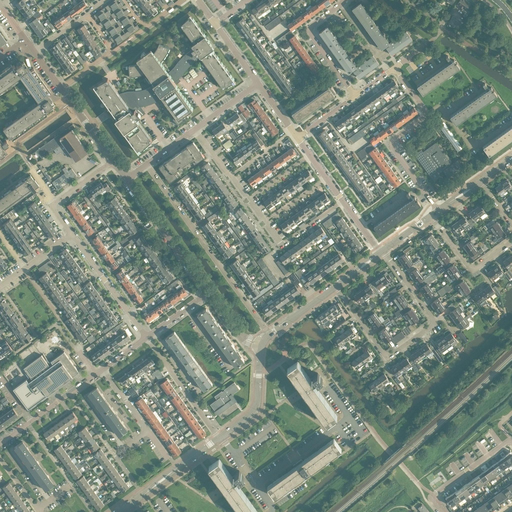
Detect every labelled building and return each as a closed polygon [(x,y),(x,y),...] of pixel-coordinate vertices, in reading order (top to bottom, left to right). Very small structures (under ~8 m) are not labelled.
[(22,0),(16,4),(20,9),(26,4),(23,0),(22,0)] [(83,0),(78,4),(83,10),(88,6),(83,0)] [(117,4),(116,2),(117,2),(115,0),(114,0),(105,7),(108,10),(109,11),(112,9),(114,12),(121,8),(121,7),(123,6),(120,2),(117,4)] [(269,8),(273,6),(269,0),(264,0),(264,1),(269,8)] [(321,9),(326,6),(322,0),(321,0),(316,0),(315,1),(317,4),(321,9)] [(470,2),(466,0),(459,0),(457,3),(466,9),(470,2)] [(152,6),(148,1),(141,7),(145,11),(152,6)] [(260,4),(265,11),(269,8),(264,1),(260,4)] [(370,17),(360,3),(352,9),(357,15),(355,16),(356,18),(358,16),(362,22),(370,17)] [(30,9),(26,4),(20,9),(23,14),(30,9)] [(78,4),(74,7),(78,13),(83,10),(78,4)] [(256,6),(261,14),(265,11),(260,4),(256,6)] [(317,4),(312,7),(316,13),(321,9),(317,4)] [(155,10),(152,6),(145,11),(149,16),(152,13),(154,15),(158,12),(156,10),(155,10)] [(261,14),(256,6),(252,9),(257,17),(261,14)] [(74,7),(69,11),(73,17),(78,13),(74,7)] [(307,11),(311,16),(316,13),(312,7),(307,11)] [(123,12),(122,10),(121,8),(114,12),(111,15),(114,18),(114,19),(117,16),(120,20),(126,15),(128,14),(126,10),(123,12)] [(39,12),(38,10),(33,14),(30,9),(23,14),(27,19),(33,15),(34,16),(39,12)] [(108,10),(105,12),(102,9),(94,15),(96,19),(99,17),(100,19),(101,21),(101,22),(108,17),(111,15),(109,11),(108,10)] [(68,20),(73,17),(69,11),(64,14),(68,20)] [(307,11),(302,14),(306,20),(311,16),(307,11)] [(40,23),(37,19),(42,15),(39,12),(34,16),(36,19),(30,23),(33,28),(40,23)] [(64,14),(59,18),(63,24),(68,20),(64,14)] [(297,18),(301,23),(306,20),(302,14),(297,18)] [(128,19),(127,18),(128,17),(126,15),(120,20),(117,22),(119,26),(120,26),(123,24),(125,27),(132,23),(134,21),(131,17),(128,19)] [(449,22),(459,29),(463,22),(453,15),(449,22)] [(114,18),(111,20),(108,17),(101,22),(101,21),(99,23),(102,27),(105,25),(106,26),(105,27),(107,29),(114,24),(117,22),(114,19),(114,18)] [(372,36),(379,30),(370,17),(362,22),(366,29),(364,30),(365,31),(367,30),(372,36)] [(63,24),(59,18),(54,22),(58,27),(63,24)] [(167,53),(170,48),(159,44),(158,47),(156,50),(154,53),(151,50),(145,54),(144,52),(141,54),(143,56),(137,60),(139,63),(136,65),(132,65),(129,66),(130,77),(135,76),(141,75),(146,73),(154,84),(153,85),(153,86),(152,86),(148,88),(144,90),(140,91),(135,91),(131,91),(128,92),(124,92),(122,93),(120,93),(119,94),(108,78),(97,84),(98,85),(95,86),(94,85),(111,109),(109,111),(110,113),(112,112),(113,112),(117,118),(115,119),(120,125),(119,126),(139,153),(139,152),(147,144),(152,140),(139,122),(137,118),(143,114),(141,112),(139,111),(138,110),(141,107),(144,106),(149,105),(154,103),(158,101),(163,98),(166,103),(176,116),(173,118),(179,124),(178,125),(189,115),(188,115),(187,114),(193,110),(175,85),(176,85),(174,82),(177,80),(179,78),(181,76),(183,74),(185,72),(188,68),(191,64),(195,61),(200,57),(201,58),(203,57),(223,85),(221,86),(223,89),(232,84),(232,83),(231,82),(234,80),(229,74),(228,75),(226,73),(228,72),(225,68),(223,69),(222,67),(223,66),(220,62),(219,63),(217,61),(219,60),(216,56),(215,57),(213,55),(214,53),(212,50),(214,49),(209,43),(210,43),(192,18),(190,20),(189,19),(189,18),(181,25),(183,28),(184,27),(196,43),(192,46),(194,48),(192,49),(187,53),(182,58),(178,63),(175,66),(172,70),(168,73),(160,63),(164,58),(167,53)] [(240,28),(246,23),(242,18),(236,23),(240,28)] [(292,22),(296,27),(301,23),(297,18),(292,22)] [(291,30),(291,31),(296,27),(292,22),(287,25),(291,30)] [(43,28),(40,23),(33,28),(37,33),(43,28)] [(50,27),(52,30),(54,28),(50,23),(48,25),(44,28),(43,28),(37,33),(41,38),(47,33),(45,30),(50,27)] [(134,27),(133,25),(134,25),(132,23),(125,27),(128,31),(125,33),(128,37),(140,29),(137,25),(134,27)] [(243,33),(250,28),(246,23),(240,28),(243,33)] [(119,26),(116,28),(114,24),(107,29),(105,31),(107,34),(110,32),(111,34),(112,37),(119,32),(122,30),(120,26),(119,26)] [(77,29),(81,34),(88,30),(84,25),(77,29)] [(332,33),(328,27),(327,27),(320,32),(324,38),(322,40),(323,41),(325,40),(329,46),(337,40),(333,34),(335,33),(333,31),(332,33)] [(247,38),(253,33),(250,28),(243,33),(247,38)] [(91,35),(88,30),(81,34),(84,40),(91,35)] [(379,30),(372,36),(376,42),(374,43),(375,45),(377,43),(381,49),(386,46),(389,44),(389,43),(379,30)] [(389,44),(386,46),(387,48),(386,48),(391,55),(412,40),(406,31),(389,43),(389,44)] [(125,33),(122,35),(119,32),(112,37),(110,38),(113,42),(116,40),(117,41),(116,42),(118,44),(128,37),(125,33)] [(251,43),(257,39),(253,33),(247,38),(251,43)] [(94,41),(91,35),(84,40),(87,45),(94,41)] [(292,44),(298,40),(295,35),(292,37),(290,39),(289,39),(292,44)] [(66,37),(61,41),(65,46),(70,42),(66,37)] [(254,48),(261,44),(257,39),(251,43),(254,48)] [(302,45),(298,40),(292,44),(296,49),(302,45)] [(339,59),(347,54),(343,48),(344,47),(343,45),(341,46),(337,40),(329,46),(334,52),(332,53),(333,55),(335,53),(339,59)] [(87,45),(90,50),(98,46),(94,41),(87,45)] [(50,48),(54,54),(61,49),(57,44),(50,48)] [(258,53),(264,49),(261,44),(254,48),(258,53)] [(300,54),(305,50),(302,45),(296,49),(300,54)] [(90,50),(94,55),(97,54),(101,51),(98,46),(90,50)] [(64,54),(61,49),(54,54),(58,59),(64,54)] [(262,58),(268,54),(264,49),(258,53),(262,58)] [(309,55),(305,50),(300,54),(303,59),(309,55)] [(58,59),(61,63),(68,59),(64,54),(58,59)] [(265,63),(272,59),(268,54),(262,58),(265,63)] [(347,54),(339,59),(343,65),(341,67),(342,68),(344,67),(349,73),(350,72),(351,71),(353,70),(356,67),(355,66),(352,61),(354,60),(352,58),(351,59),(347,54)] [(309,55),(303,59),(307,64),(312,60),(309,55)] [(356,67),(353,70),(354,71),(354,72),(358,78),(379,63),(373,55),(358,65),(358,64),(355,66),(356,67)] [(452,61),(451,59),(448,56),(446,57),(450,63),(417,86),(423,94),(460,68),(457,63),(456,62),(454,60),(452,61)] [(61,63),(65,68),(72,64),(68,59),(61,63)] [(269,68),(275,64),(272,59),(265,63),(269,68)] [(10,63),(0,70),(0,123),(9,137),(10,138),(11,139),(47,114),(45,112),(47,111),(47,110),(46,109),(49,106),(49,107),(49,106),(50,105),(50,106),(51,106),(50,105),(53,103),(54,103),(52,101),(50,98),(47,94),(50,91),(33,67),(30,70),(27,66),(23,60),(23,61),(20,63),(19,62),(19,63),(18,64),(18,63),(18,64),(15,66),(14,65),(14,64),(12,66),(10,63)] [(316,65),(312,60),(307,64),(310,69),(316,65)] [(72,64),(65,68),(69,74),(75,69),(72,64)] [(273,73),(279,69),(275,64),(269,68),(273,73)] [(319,70),(316,65),(310,69),(314,74),(319,70)] [(276,79),(283,74),(279,69),(273,73),(276,79)] [(280,84),(286,79),(283,74),(276,79),(280,84)] [(284,89),(290,84),(286,79),(280,84),(284,89)] [(397,90),(395,88),(398,86),(394,80),(389,84),(393,90),(395,92),(397,90)] [(489,89),(487,87),(485,83),(483,85),(487,90),(450,117),(456,125),(497,95),(494,91),(494,90),(493,89),(493,90),(491,87),(489,89)] [(294,89),(292,86),(290,84),(284,89),(288,94),(294,89)] [(292,113),(298,121),(337,93),(332,86),(331,85),(330,84),(328,85),(329,87),(292,113)] [(389,84),(384,87),(388,93),(393,90),(389,84)] [(388,93),(384,87),(379,91),(383,97),(384,97),(385,99),(390,95),(388,93)] [(379,100),(383,97),(379,91),(374,94),(379,100)] [(369,98),(374,104),(379,100),(374,94),(369,98)] [(364,101),(369,107),(374,104),(369,98),(364,101)] [(255,110),(260,106),(257,102),(256,102),(254,100),(248,105),(250,107),(252,106),(255,110)] [(360,105),(364,111),(369,107),(364,101),(360,105)] [(355,108),(359,114),(364,111),(360,105),(355,108)] [(255,110),(259,115),(264,111),(260,106),(255,110)] [(408,111),(412,116),(418,113),(414,107),(408,111)] [(355,108),(350,112),(354,118),(359,114),(355,108)] [(259,115),(262,120),(268,116),(264,111),(259,115)] [(412,116),(408,111),(403,114),(407,120),(412,116)] [(350,112),(345,115),(349,121),(354,118),(350,112)] [(232,117),(237,123),(241,119),(244,123),(246,121),(241,113),(239,115),(237,113),(232,117)] [(399,118),(403,123),(407,120),(403,114),(399,118)] [(351,124),(349,121),(345,115),(340,119),(344,125),(346,127),(351,124)] [(262,125),(263,127),(271,121),(268,116),(262,120),(263,122),(262,123),(262,125)] [(237,123),(232,117),(227,120),(231,127),(237,123)] [(394,121),(398,127),(403,123),(399,118),(394,121)] [(346,127),(344,125),(340,119),(335,122),(336,123),(335,124),(340,131),(346,127)] [(398,127),(394,121),(392,119),(387,123),(389,125),(393,131),(398,127)] [(269,130),(275,126),(271,121),(263,127),(267,132),(269,130)] [(444,122),(438,125),(457,151),(463,148),(451,132),(444,122)] [(0,123),(0,141),(1,143),(6,139),(6,140),(7,141),(7,142),(9,141),(11,139),(10,138),(9,137),(0,123)] [(226,134),(229,132),(228,129),(223,123),(218,127),(222,133),(224,132),(226,134)] [(71,154),(75,160),(87,152),(72,130),(75,128),(74,126),(73,125),(36,151),(42,158),(54,150),(57,154),(61,152),(64,153),(67,157),(71,154)] [(384,129),(388,134),(393,131),(389,125),(384,129)] [(275,126),(269,130),(273,135),(278,131),(275,126)] [(511,126),(483,147),(489,155),(511,138),(511,126)] [(217,137),(222,133),(218,127),(213,130),(217,137)] [(379,132),(383,138),(388,134),(384,129),(379,132)] [(317,135),(320,140),(328,134),(325,130),(317,135)] [(374,136),(378,141),(383,138),(379,132),(374,136)] [(252,144),(256,150),(261,146),(259,143),(261,141),(255,133),(252,135),(256,140),(252,144)] [(323,144),(331,138),(328,134),(320,140),(323,144)] [(378,141),(374,136),(369,139),(372,143),(373,145),(378,141)] [(331,138),(323,144),(326,148),(334,142),(331,138)] [(168,179),(170,182),(180,175),(177,171),(192,161),(194,164),(204,157),(202,154),(201,151),(200,151),(193,142),(190,145),(187,146),(185,148),(178,153),(176,154),(174,156),(167,161),(164,162),(163,164),(159,167),(166,176),(165,177),(168,179)] [(329,151),(336,146),(334,142),(326,148),(329,151)] [(448,178),(462,167),(457,160),(452,164),(436,142),(423,152),(421,150),(415,154),(434,181),(440,176),(439,174),(443,171),(448,178)] [(247,147),(251,153),(256,150),(252,144),(247,147)] [(332,155),(339,150),(336,146),(329,151),(332,155)] [(251,153),(247,147),(242,150),(246,157),(251,153)] [(296,153),(297,155),(300,154),(295,147),(293,149),(292,148),(287,151),(291,157),(296,153)] [(369,152),(373,157),(379,153),(376,148),(369,152)] [(246,157),(242,150),(237,154),(241,160),(246,157)] [(339,150),(332,155),(335,159),(342,154),(339,150)] [(291,157),(287,151),(282,155),(286,160),(291,157)] [(379,153),(373,157),(376,162),(383,158),(379,153)] [(241,160),(237,154),(232,158),(236,164),(241,160)] [(342,154),(335,159),(337,163),(345,158),(342,154)] [(277,158),(281,164),(286,160),(282,155),(277,158)] [(268,165),(272,171),(277,167),(272,162),(269,157),(266,159),(270,164),(268,165)] [(272,162),(277,167),(281,164),(277,158),(272,162)] [(345,158),(337,163),(340,167),(348,162),(345,158)] [(380,167),(386,163),(383,158),(376,162),(380,167)] [(263,169),(267,174),(272,171),(268,165),(267,165),(264,160),(262,162),(265,167),(263,169)] [(351,165),(351,166),(352,165),(349,160),(348,162),(340,167),(343,171),(351,165)] [(201,167),(205,173),(212,168),(208,163),(201,167)] [(386,163),(380,167),(383,172),(390,167),(386,163)] [(263,169),(259,164),(257,166),(260,171),(258,172),(262,178),(267,174),(263,169)] [(351,165),(343,171),(346,175),(353,169),(351,166),(351,165)] [(52,182),(58,190),(77,176),(72,168),(68,170),(66,166),(62,169),(65,173),(52,182)] [(387,177),(393,172),(390,167),(383,172),(387,177)] [(209,178),(215,173),(212,168),(205,173),(209,178)] [(302,174),(307,180),(313,177),(308,170),(305,172),(302,169),(300,171),(302,174)] [(356,173),(353,169),(346,175),(349,179),(356,173)] [(262,178),(258,172),(253,176),(257,182),(262,178)] [(352,183),(359,177),(361,176),(358,172),(356,173),(349,179),(352,183)] [(397,177),(393,172),(387,177),(390,182),(397,177)] [(212,183),(219,178),(215,173),(209,178),(212,183)] [(302,174),(300,175),(299,173),(298,174),(297,173),(295,175),(297,178),(302,184),(307,180),(302,174)] [(38,185),(34,180),(30,175),(0,196),(0,210),(30,188),(33,192),(36,190),(34,188),(38,185)] [(257,182),(253,176),(248,180),(252,185),(257,182)] [(186,180),(186,179),(184,177),(175,183),(177,186),(174,188),(178,193),(185,188),(187,186),(184,181),(186,180)] [(297,178),(294,180),(292,177),(289,179),(291,182),(296,188),(302,184),(297,178)] [(355,187),(362,181),(359,177),(352,183),(355,187)] [(400,182),(397,177),(390,182),(394,187),(400,182)] [(219,178),(212,183),(216,188),(223,183),(219,178)] [(511,182),(510,184),(507,179),(501,184),(506,191),(511,186),(511,182)] [(286,186),(291,192),(296,188),(291,182),(288,184),(286,181),(284,183),(286,186)] [(355,187),(358,191),(365,185),(362,181),(355,187)] [(95,186),(100,193),(106,189),(107,191),(111,189),(106,182),(103,185),(101,182),(95,186)] [(220,193),(227,188),(223,183),(216,188),(220,193)] [(506,191),(501,184),(495,188),(501,195),(506,191)] [(285,196),(291,192),(286,186),(283,188),(281,185),(278,187),(280,190),(285,196)] [(368,189),(365,185),(358,191),(360,195),(368,189)] [(100,193),(95,186),(90,190),(92,192),(88,195),(98,208),(101,205),(95,197),(100,193)] [(185,188),(178,193),(182,198),(189,193),(185,188)] [(227,188),(220,193),(223,198),(230,194),(227,188)] [(280,200),(285,196),(280,190),(277,192),(275,189),(273,191),(275,194),(280,200)] [(368,189),(360,195),(363,199),(371,193),(368,189)] [(319,197),(324,204),(329,200),(324,193),(321,195),(319,192),(316,194),(318,197),(319,197)] [(189,193),(182,198),(186,204),(193,199),(189,193)] [(274,204),(280,200),(275,194),(272,196),(270,193),(267,195),(269,198),(270,197),(274,204)] [(371,193),(363,199),(366,203),(374,197),(371,193)] [(225,205),(227,203),(234,199),(230,194),(223,198),(225,201),(223,203),(225,205)] [(313,201),(318,207),(324,204),(319,197),(318,197),(316,199),(313,196),(311,198),(313,201)] [(112,208),(119,203),(115,197),(108,202),(112,208)] [(269,208),(274,204),(270,197),(269,198),(266,200),(264,197),(262,199),(269,208)] [(374,226),(379,234),(421,205),(417,200),(418,200),(417,199),(415,197),(374,226)] [(72,201),(73,202),(67,205),(71,210),(79,205),(75,199),(72,201)] [(190,209),(197,204),(193,199),(186,204),(190,209)] [(238,204),(234,199),(227,203),(231,209),(229,209),(231,212),(237,208),(235,206),(238,204)] [(308,205),(313,211),(318,207),(313,201),(310,203),(308,200),(305,202),(307,205),(308,205)] [(29,212),(37,206),(34,201),(26,207),(29,212)] [(115,213),(122,208),(119,203),(112,208),(115,213)] [(194,215),(201,210),(197,204),(190,209),(194,215)] [(302,209),(307,215),(313,211),(308,205),(307,205),(305,207),(302,204),(300,206),(302,209)] [(79,205),(71,210),(74,215),(80,211),(82,210),(79,205)] [(480,205),(474,209),(480,216),(485,212),(488,215),(490,214),(486,207),(483,209),(480,205)] [(32,216),(40,210),(37,206),(29,212),(32,216)] [(205,215),(207,218),(217,210),(215,207),(205,215)] [(119,218),(126,213),(122,208),(115,213),(119,218)] [(238,218),(244,213),(240,208),(234,213),(238,218)] [(297,213),(302,219),(307,215),(302,209),(299,211),(297,208),(295,210),(297,213)] [(469,219),(474,226),(476,224),(474,220),(480,216),(474,209),(469,213),(472,218),(469,219)] [(35,221),(44,215),(40,210),(32,216),(35,221)] [(205,215),(201,210),(194,215),(198,220),(205,215)] [(78,220),(83,216),(80,211),(74,215),(78,220)] [(207,219),(209,221),(220,213),(218,211),(207,219)] [(291,217),(296,223),(302,219),(297,213),(294,215),(292,212),(289,214),(291,217)] [(123,224),(130,219),(126,213),(119,218),(123,224)] [(244,213),(238,218),(241,223),(248,218),(244,213)] [(38,225),(47,219),(44,215),(35,221),(38,225)] [(83,216),(78,220),(82,225),(87,221),(83,216)] [(286,221),(291,227),(296,223),(291,217),(288,219),(286,216),(284,218),(286,221)] [(339,226),(345,222),(342,217),(341,217),(338,219),(336,221),(335,222),(339,226)] [(474,226),(469,219),(467,221),(464,217),(458,221),(463,228),(469,224),(471,227),(474,226)] [(5,229),(14,223),(10,218),(2,224),(5,229)] [(241,223),(245,228),(252,223),(248,218),(241,223)] [(47,219),(38,225),(42,229),(50,223),(47,219)] [(91,226),(93,224),(89,219),(87,221),(82,225),(85,230),(91,226)] [(127,229),(134,224),(130,219),(123,224),(127,229)] [(285,231),(291,227),(286,221),(283,223),(281,220),(278,222),(285,231)] [(489,228),(493,232),(500,227),(498,224),(496,222),(494,223),(492,220),(483,227),(486,230),(489,228)] [(206,231),(213,226),(209,221),(202,226),(206,231)] [(460,231),(463,228),(458,221),(452,225),(455,229),(453,231),(455,234),(457,238),(462,234),(460,231)] [(345,222),(339,226),(342,231),(349,227),(345,222)] [(8,233),(17,227),(14,223),(5,229),(8,233)] [(42,229),(45,234),(53,228),(50,223),(42,229)] [(252,223),(245,228),(249,233),(255,229),(252,223)] [(134,224),(127,229),(131,235),(138,229),(134,224)] [(91,226),(85,230),(89,235),(94,231),(95,233),(97,231),(95,227),(93,229),(91,226)] [(217,232),(213,226),(206,231),(210,237),(217,232)] [(17,227),(8,233),(12,238),(20,232),(17,227)] [(346,236),(352,231),(349,227),(342,231),(346,236)] [(503,230),(500,227),(493,232),(496,237),(493,240),(495,243),(497,241),(498,242),(505,236),(503,233),(504,232),(502,230),(503,230)] [(53,228),(45,234),(48,238),(56,232),(53,228)] [(316,231),(320,238),(326,234),(321,228),(316,231)] [(252,238),(259,234),(255,229),(249,233),(252,238)] [(221,237),(223,235),(219,230),(217,232),(210,237),(214,242),(221,237)] [(320,238),(316,231),(310,235),(315,242),(320,238)] [(352,231),(346,236),(349,241),(356,236),(352,231)] [(12,238),(15,242),(23,236),(20,232),(12,238)] [(96,244),(101,240),(103,239),(98,233),(92,237),(93,239),(92,239),(96,244)] [(146,240),(142,235),(140,233),(129,241),(123,245),(125,248),(130,244),(130,245),(136,241),(139,245),(146,240)] [(256,243),(263,238),(259,234),(252,238),(256,243)] [(428,244),(435,239),(431,234),(427,238),(425,235),(420,239),(421,242),(425,240),(428,244)] [(315,242),(310,235),(305,239),(310,245),(315,242)] [(23,236),(15,242),(18,246),(26,240),(23,236)] [(356,236),(349,241),(353,246),(359,241),(356,236)] [(218,248),(225,243),(221,237),(214,242),(218,248)] [(260,248),(266,244),(263,238),(256,243),(260,248)] [(305,239),(300,242),(305,249),(310,245),(305,239)] [(435,239),(428,244),(432,250),(429,252),(430,254),(438,249),(437,246),(439,245),(435,239)] [(21,251),(29,245),(26,240),(18,246),(21,251)] [(101,240),(96,244),(99,249),(104,245),(101,240)] [(139,245),(143,251),(150,246),(146,240),(139,245)] [(359,241),(353,246),(356,251),(363,247),(359,241)] [(466,252),(474,246),(471,241),(463,246),(465,248),(464,249),(466,252)] [(296,246),(300,252),(305,249),(300,242),(296,246)] [(218,248),(222,253),(228,248),(225,243),(218,248)] [(339,253),(341,252),(335,243),(332,245),(339,253)] [(270,249),(266,244),(260,248),(263,254),(270,249)] [(33,249),(29,245),(21,251),(24,255),(33,249)] [(104,245),(99,249),(103,254),(108,250),(104,245)] [(143,251),(147,256),(154,251),(150,246),(143,251)] [(300,252),(296,246),(290,250),(295,256),(300,252)] [(474,246),(466,252),(469,255),(469,254),(471,257),(471,256),(474,259),(481,254),(480,253),(483,251),(482,248),(478,251),(474,246)] [(60,260),(70,253),(66,248),(59,253),(61,256),(57,259),(55,257),(51,259),(55,264),(58,262),(60,260)] [(228,248),(222,253),(226,258),(232,253),(228,248)] [(438,249),(430,254),(432,257),(435,255),(439,260),(447,254),(444,251),(442,250),(440,251),(438,249)] [(108,250),(103,254),(106,259),(112,255),(108,250)] [(285,253),(290,260),(295,256),(290,250),(285,253)] [(150,261),(157,256),(154,251),(147,256),(145,257),(149,263),(150,262),(150,261)] [(64,260),(66,263),(73,258),(70,253),(60,260),(61,262),(64,260)] [(285,264),(290,260),(285,253),(280,257),(281,259),(282,261),(284,263),(285,264)] [(333,257),(338,264),(344,260),(339,253),(333,257)] [(401,264),(409,258),(405,253),(398,258),(400,260),(399,260),(401,264)] [(447,254),(439,260),(442,265),(450,260),(448,258),(449,257),(447,254)] [(112,255),(106,259),(110,264),(115,260),(112,255)] [(154,267),(161,262),(157,256),(150,261),(150,262),(154,267)] [(338,264),(333,257),(328,261),(333,268),(338,264)] [(508,268),(511,265),(511,263),(507,257),(505,259),(505,260),(503,261),(508,268)] [(68,269),(70,268),(77,263),(73,258),(66,263),(68,266),(67,267),(67,268),(68,269)] [(413,263),(409,258),(401,264),(404,267),(404,266),(406,268),(408,267),(409,269),(421,261),(419,259),(413,263)] [(115,260),(110,264),(113,269),(119,265),(115,260)] [(230,265),(234,270),(241,265),(237,260),(230,265)] [(322,265),(327,272),(333,268),(328,261),(322,265)] [(423,264),(421,261),(409,269),(411,272),(409,273),(411,275),(410,276),(412,279),(420,273),(417,268),(423,264)] [(158,272),(165,267),(161,262),(154,267),(158,272)] [(73,273),(80,268),(77,263),(70,268),(73,273)] [(245,270),(247,269),(243,263),(241,265),(234,270),(238,275),(245,270)] [(446,270),(450,275),(458,269),(455,266),(453,264),(446,270)] [(317,269),(322,276),(327,272),(322,265),(317,269)] [(496,266),(492,268),(498,276),(503,272),(498,265),(496,266)] [(162,278),(169,272),(165,267),(158,272),(162,278)] [(77,278),(84,273),(80,268),(73,273),(75,276),(73,278),(74,280),(77,278)] [(498,276),(492,268),(490,270),(490,271),(488,272),(493,279),(498,276)] [(312,273),(317,280),(322,276),(317,269),(312,273)] [(458,269),(450,275),(453,280),(461,275),(459,273),(460,272),(458,269)] [(120,279),(126,275),(122,270),(116,274),(120,279)] [(245,270),(238,275),(242,281),(249,276),(245,270)] [(317,280),(312,273),(310,271),(305,275),(306,277),(311,284),(317,280)] [(43,283),(50,278),(46,272),(39,278),(43,283)] [(162,278),(166,283),(173,278),(169,272),(162,278)] [(84,273),(77,278),(80,283),(87,278),(84,273)] [(289,277),(293,282),(298,279),(294,273),(289,277)] [(420,273),(412,279),(415,282),(415,281),(417,283),(419,282),(420,284),(431,276),(430,274),(424,278),(420,273)] [(378,277),(384,285),(389,281),(390,283),(393,281),(388,274),(385,276),(384,274),(382,275),(381,275),(378,277)] [(126,275),(120,279),(124,284),(129,280),(126,275)] [(249,276),(242,281),(246,286),(252,281),(249,276)] [(423,294),(431,288),(427,283),(433,279),(431,276),(420,284),(422,287),(420,288),(422,290),(421,291),(423,294)] [(384,285),(378,277),(375,279),(376,280),(374,281),(377,286),(375,288),(378,293),(381,291),(379,289),(384,285)] [(50,278),(43,283),(47,288),(54,283),(50,278)] [(129,280),(124,284),(127,288),(133,285),(133,284),(129,280)] [(459,290),(467,285),(465,282),(464,282),(463,280),(456,286),(459,290)] [(86,291),(93,286),(90,281),(83,286),(86,291)] [(252,281),(246,286),(249,291),(256,286),(252,281)] [(54,283),(47,288),(50,293),(57,288),(54,283)] [(138,288),(135,283),(133,284),(133,285),(127,288),(131,293),(136,289),(136,290),(138,288)] [(289,289),(294,296),(300,292),(295,285),(289,289)] [(378,293),(375,288),(372,290),(369,285),(367,286),(366,286),(363,288),(364,289),(369,296),(374,292),(376,295),(378,293)] [(467,285),(459,290),(463,296),(470,291),(469,289),(470,288),(467,285)] [(498,291),(495,286),(492,288),(490,285),(488,286),(488,285),(484,288),(485,288),(490,296),(495,292),(496,293),(498,291)] [(93,286),(86,291),(90,296),(97,291),(93,286)] [(177,289),(182,297),(187,293),(182,286),(177,289)] [(256,286),(249,291),(255,299),(269,289),(267,287),(265,288),(260,291),(256,286)] [(57,288),(50,293),(54,298),(61,293),(57,288)] [(435,293),(431,288),(423,294),(426,297),(428,299),(435,293)] [(490,296),(485,288),(483,290),(483,289),(479,292),(485,299),(490,296)] [(136,289),(131,293),(134,298),(140,294),(136,290),(136,289)] [(173,295),(177,300),(182,297),(177,289),(175,291),(176,293),(173,295)] [(284,293),(289,300),(294,296),(289,289),(284,293)] [(369,296),(364,289),(362,290),(361,289),(358,292),(364,300),(369,296)] [(97,291),(90,296),(93,301),(100,296),(97,291)] [(391,295),(389,292),(389,291),(381,296),(384,300),(391,295)] [(364,300),(358,292),(355,294),(356,294),(354,296),(359,303),(364,300)] [(485,299),(479,292),(476,294),(477,294),(475,296),(480,303),(485,299)] [(61,293),(54,298),(57,303),(65,298),(61,293)] [(173,304),(177,300),(173,295),(172,293),(167,296),(173,304)] [(289,300),(284,293),(281,295),(279,293),(277,295),(284,304),(289,300)] [(396,303),(404,298),(402,295),(401,296),(400,293),(396,296),(395,294),(390,297),(391,300),(393,298),(396,303)] [(140,294),(134,298),(138,303),(143,299),(140,294)] [(273,301),(278,308),(284,304),(277,295),(275,296),(276,298),(273,301)] [(100,296),(93,301),(97,306),(104,301),(100,296)] [(168,307),(173,304),(167,296),(165,298),(167,300),(164,302),(168,307)] [(65,298),(57,303),(61,308),(68,303),(65,298)] [(404,298),(396,303),(400,309),(407,304),(406,302),(407,301),(404,298)] [(434,309),(442,303),(438,298),(431,303),(432,305),(432,306),(434,309)] [(168,307),(164,302),(162,300),(158,303),(163,311),(168,307)] [(104,301),(97,306),(100,310),(107,305),(104,301)] [(273,301),(268,305),(273,312),(278,308),(273,301)] [(68,303),(61,308),(65,313),(72,308),(68,303)] [(158,314),(163,311),(158,303),(153,307),(158,314)] [(442,303),(434,309),(436,312),(437,311),(439,314),(446,308),(442,303)] [(455,305),(450,309),(452,311),(449,313),(451,315),(450,315),(452,318),(453,318),(460,313),(461,312),(463,311),(457,303),(455,305)] [(10,308),(7,304),(0,308),(0,312),(1,315),(10,308)] [(335,317),(341,313),(343,311),(337,304),(335,305),(334,304),(329,308),(335,317)] [(107,305),(100,310),(104,315),(111,310),(107,305)] [(273,312),(268,305),(262,309),(267,316),(273,312)] [(153,318),(158,314),(153,307),(151,308),(152,310),(149,312),(153,318)] [(14,313),(10,308),(1,315),(5,320),(5,319),(14,313)] [(65,313),(68,318),(73,315),(76,313),(72,308),(65,313)] [(207,328),(216,321),(212,317),(213,316),(211,313),(210,313),(206,308),(197,315),(207,328)] [(330,321),(335,317),(329,308),(324,312),(329,318),(329,319),(330,321)] [(370,323),(378,317),(374,312),(376,311),(374,309),(369,312),(371,315),(367,317),(368,319),(368,320),(370,323)] [(407,319),(415,313),(413,310),(412,311),(411,309),(404,314),(407,319)] [(111,310),(104,315),(107,320),(114,315),(111,310)] [(153,318),(149,312),(144,316),(148,321),(153,318)] [(329,318),(324,312),(319,315),(323,322),(329,319),(329,318)] [(9,324),(18,318),(14,313),(5,319),(5,320),(9,324)] [(415,313),(407,319),(411,324),(413,323),(418,319),(417,317),(417,316),(415,313)] [(456,323),(464,318),(460,313),(453,318),(454,320),(456,323)] [(472,315),(471,313),(470,313),(467,315),(468,315),(464,318),(456,323),(458,327),(459,326),(460,328),(464,325),(466,328),(469,326),(469,322),(467,318),(472,315)] [(70,325),(77,320),(73,315),(68,318),(66,320),(70,325)] [(118,320),(114,315),(107,320),(111,325),(103,331),(105,333),(119,323),(117,321),(118,320)] [(378,317),(370,323),(372,326),(373,326),(374,328),(381,322),(378,317)] [(21,323),(18,318),(9,324),(12,329),(21,323)] [(77,320),(70,325),(73,330),(81,325),(77,320)] [(216,321),(207,328),(216,341),(225,334),(222,330),(223,329),(220,326),(219,326),(216,321)] [(24,328),(21,323),(12,329),(15,334),(24,328)] [(81,325),(73,330),(77,335),(84,330),(81,325)] [(350,338),(353,336),(356,334),(351,327),(346,331),(350,338)] [(381,338),(389,332),(385,327),(378,333),(379,334),(379,335),(381,338)] [(19,339),(28,333),(24,328),(15,334),(19,339)] [(84,330),(77,335),(81,340),(88,335),(84,330)] [(121,334),(125,341),(130,338),(126,331),(121,334)] [(175,351),(184,344),(174,331),(166,338),(169,343),(168,343),(171,347),(172,346),(175,351)] [(350,338),(346,331),(340,335),(345,342),(350,338)] [(464,343),(468,341),(461,331),(457,334),(464,343)] [(392,337),(392,336),(389,332),(381,338),(383,341),(384,341),(385,343),(391,339),(392,337)] [(456,340),(453,336),(451,332),(449,334),(448,333),(445,335),(445,336),(451,343),(456,340)] [(28,333),(19,339),(23,344),(32,338),(28,333)] [(116,338),(121,345),(125,341),(121,334),(116,338)] [(225,334),(216,341),(226,354),(235,347),(231,343),(232,342),(230,339),(229,339),(225,334)] [(340,335),(335,339),(337,341),(335,343),(338,347),(345,342),(340,335)] [(440,339),(446,347),(451,343),(445,336),(444,337),(443,337),(440,339)] [(111,341),(116,348),(121,345),(116,338),(111,341)] [(441,350),(446,347),(440,339),(437,341),(437,342),(435,343),(438,347),(436,349),(440,354),(442,352),(441,350)] [(0,344),(7,353),(12,349),(5,341),(0,344)] [(106,345),(111,352),(116,348),(111,341),(106,345)] [(184,344),(175,351),(179,356),(178,356),(180,360),(181,359),(185,364),(193,357),(184,344)] [(435,350),(432,352),(426,344),(424,345),(424,344),(421,347),(427,355),(428,357),(433,353),(438,360),(441,358),(435,350)] [(101,348),(106,355),(111,352),(106,345),(101,348)] [(235,347),(226,354),(236,367),(244,361),(241,356),(242,355),(239,352),(238,352),(235,347)] [(419,348),(416,350),(422,358),(427,355),(421,347),(419,349),(419,348)] [(96,352),(101,359),(106,355),(101,348),(96,352)] [(362,354),(367,361),(372,357),(367,350),(362,354)] [(411,355),(416,362),(422,358),(416,350),(413,353),(411,355)] [(28,409),(79,372),(64,351),(49,362),(48,363),(42,355),(24,368),(30,376),(29,377),(13,389),(28,409)] [(101,359),(96,352),(91,356),(96,362),(101,359)] [(362,365),(367,361),(362,354),(357,358),(362,365)] [(149,366),(154,362),(150,356),(145,360),(149,366)] [(193,357),(185,364),(188,369),(187,369),(190,373),(191,372),(194,377),(203,371),(193,357)] [(362,365),(357,358),(352,362),(357,368),(362,365)] [(401,361),(401,362),(406,369),(412,365),(406,358),(404,359),(401,361)] [(151,369),(149,366),(145,360),(140,364),(144,370),(147,367),(149,370),(151,369)] [(314,360),(308,365),(312,370),(318,365),(314,360)] [(310,379),(309,378),(297,361),(287,369),(327,423),(337,416),(318,390),(323,386),(321,383),(320,381),(322,380),(318,373),(313,376),(313,377),(310,379)] [(396,365),(401,373),(406,369),(401,362),(399,363),(399,362),(396,365)] [(144,370),(140,364),(135,368),(141,376),(146,372),(144,370)] [(391,369),(396,376),(401,373),(396,365),(393,367),(391,369)] [(141,376),(135,368),(129,371),(134,377),(136,379),(141,376)] [(133,382),(131,379),(134,377),(129,371),(124,375),(130,383),(133,382)] [(203,371),(194,377),(198,382),(197,383),(200,386),(200,385),(204,391),(213,384),(203,371)] [(379,377),(384,384),(389,380),(384,373),(379,377)] [(126,382),(128,385),(130,383),(124,375),(120,378),(124,384),(126,382)] [(386,386),(384,384),(379,377),(374,381),(379,388),(379,387),(381,390),(386,386)] [(164,389),(171,384),(167,379),(161,384),(164,389)] [(379,388),(374,381),(369,385),(371,387),(368,389),(371,393),(379,388)] [(211,404),(214,409),(212,410),(214,412),(216,411),(218,414),(234,402),(230,396),(239,389),(234,382),(224,389),(225,390),(222,392),(222,391),(215,396),(217,400),(211,404)] [(168,394),(174,389),(171,384),(164,389),(168,394)] [(99,408),(107,402),(97,387),(89,393),(99,408)] [(152,398),(154,396),(150,389),(145,393),(147,396),(149,394),(151,398),(152,398)] [(171,398),(178,394),(174,389),(168,394),(171,398)] [(175,403),(181,399),(178,394),(171,398),(175,403)] [(139,407),(146,402),(142,397),(136,402),(139,407)] [(178,408),(185,404),(181,399),(175,403),(178,408)] [(392,400),(389,403),(393,410),(397,407),(392,400)] [(109,422),(117,416),(107,402),(99,408),(109,422)] [(143,411),(149,407),(146,402),(139,407),(143,411)] [(182,413),(188,408),(185,404),(178,408),(182,413)] [(146,416),(153,412),(149,407),(143,411),(146,416)] [(8,411),(13,418),(18,415),(12,408),(8,411)] [(185,418),(192,413),(188,408),(182,413),(185,418)] [(4,414),(9,421),(13,418),(8,411),(4,414)] [(74,421),(77,419),(78,419),(73,412),(67,416),(72,423),(75,427),(77,425),(74,421)] [(150,421),(156,417),(153,412),(146,416),(150,421)] [(0,418),(4,425),(9,421),(4,414),(3,413),(0,414),(0,418)] [(189,423),(195,418),(192,413),(185,418),(189,423)] [(72,423),(67,416),(62,420),(67,426),(70,430),(72,429),(69,425),(72,423)] [(117,416),(109,422),(119,436),(128,430),(117,416)] [(153,426),(160,421),(156,417),(150,421),(153,426)] [(192,428),(199,423),(195,418),(189,423),(192,428)] [(67,426),(62,420),(58,423),(62,429),(65,434),(67,432),(64,428),(67,426)] [(157,431),(163,426),(160,421),(153,426),(157,431)] [(62,429),(58,423),(53,427),(57,433),(60,437),(62,436),(59,432),(62,429)] [(196,432),(202,428),(199,423),(192,428),(196,432)] [(160,436),(167,431),(163,426),(157,431),(160,436)] [(57,433),(53,427),(48,430),(53,436),(56,440),(57,439),(54,435),(57,433)] [(85,427),(84,428),(79,431),(78,431),(74,434),(75,436),(79,433),(82,436),(88,431),(85,427)] [(202,428),(196,432),(200,438),(206,434),(202,428)] [(53,436),(48,430),(43,433),(48,440),(50,444),(52,443),(50,438),(53,436)] [(85,441),(92,436),(88,431),(82,436),(78,439),(79,441),(83,438),(85,441)] [(164,441),(170,436),(167,431),(160,436),(164,441)] [(89,446),(95,441),(92,436),(85,441),(81,444),(82,445),(86,443),(89,446)] [(167,445),(174,441),(170,436),(164,441),(167,445)] [(267,487),(275,497),(341,449),(334,438),(303,461),(301,459),(299,460),(293,465),(295,467),(267,487)] [(24,461),(32,455),(22,441),(14,447),(24,461)] [(90,447),(93,451),(99,446),(95,441),(89,446),(85,449),(86,450),(90,447)] [(171,450),(177,446),(174,441),(167,445),(171,450)] [(60,444),(54,449),(58,455),(64,450),(69,447),(67,445),(63,448),(60,444)] [(177,446),(171,450),(175,456),(182,451),(177,446)] [(97,457),(104,453),(100,448),(94,453),(94,452),(90,455),(91,457),(95,454),(97,457)] [(64,450),(58,455),(62,459),(68,455),(72,452),(71,450),(67,453),(64,450)] [(101,462),(107,457),(104,453),(97,457),(93,460),(94,462),(98,459),(101,462)] [(34,476),(43,470),(32,455),(24,461),(34,476)] [(68,455),(62,459),(65,464),(71,460),(76,457),(74,455),(70,458),(68,455)] [(511,467),(511,466),(511,463),(506,455),(501,458),(507,466),(508,468),(511,465),(511,467)] [(104,467),(111,462),(107,457),(101,462),(97,465),(98,467),(102,464),(104,467)] [(507,466),(501,458),(497,462),(504,472),(506,471),(504,468),(507,466)] [(232,477),(230,474),(219,459),(209,466),(241,511),(257,511),(240,487),(245,484),(243,481),(242,479),(244,477),(239,470),(234,474),(235,475),(232,477)] [(71,460),(65,464),(69,469),(75,464),(79,461),(78,460),(74,463),(71,460)] [(108,472),(114,467),(111,462),(104,467),(100,470),(101,472),(105,469),(108,472)] [(504,472),(497,462),(492,465),(499,474),(502,472),(503,473),(504,472)] [(75,464),(69,469),(72,474),(79,469),(83,466),(81,465),(77,468),(75,464)] [(499,474),(492,465),(488,468),(495,479),(497,477),(496,476),(499,474)] [(111,477),(118,472),(114,467),(108,472),(104,475),(105,476),(109,474),(111,477)] [(493,480),(495,479),(488,468),(483,472),(489,481),(490,481),(490,482),(493,480)] [(79,469),(72,474),(75,478),(82,474),(86,471),(85,470),(81,473),(79,469)] [(43,470),(34,476),(45,490),(53,484),(43,470)] [(121,477),(118,472),(111,477),(107,480),(109,481),(113,479),(115,482),(121,477)] [(478,475),(486,485),(487,484),(487,483),(489,481),(483,472),(478,475)] [(81,486),(87,481),(91,478),(90,476),(86,479),(83,475),(77,480),(81,486)] [(474,478),(480,487),(483,485),(484,487),(486,485),(478,475),(474,478)] [(116,483),(118,486),(125,482),(121,477),(115,482),(111,484),(111,485),(107,488),(108,489),(112,486),(116,483)] [(469,482),(476,492),(478,491),(477,490),(480,487),(474,478),(469,482)] [(87,481),(81,486),(84,491),(91,486),(95,483),(93,481),(89,484),(87,481)] [(9,482),(7,483),(2,487),(2,486),(0,487),(0,490),(3,488),(5,492),(12,487),(9,482)] [(120,488),(122,491),(122,492),(129,487),(125,482),(118,486),(114,489),(116,491),(120,488)] [(464,485),(471,494),(474,492),(475,493),(476,492),(469,482),(464,485)] [(471,494),(464,485),(460,488),(470,502),(471,501),(468,496),(471,494)] [(91,486),(84,491),(88,496),(94,491),(98,488),(97,486),(93,489),(91,486)] [(501,487),(509,498),(511,495),(511,492),(508,486),(507,487),(505,489),(503,486),(501,487)] [(9,496),(15,492),(12,487),(5,492),(1,494),(3,496),(7,493),(9,496)] [(497,492),(504,501),(509,498),(501,487),(499,489),(500,490),(497,492)] [(468,503),(470,502),(460,488),(455,492),(462,501),(465,499),(468,503)] [(94,491),(88,496),(91,500),(98,496),(102,493),(101,491),(96,494),(94,491)] [(12,501),(19,496),(15,492),(9,496),(5,499),(6,501),(10,498),(12,501)] [(451,495),(458,505),(460,504),(459,503),(462,501),(455,492),(451,495)] [(492,494),(499,504),(504,501),(497,492),(494,494),(494,493),(492,494)] [(488,498),(495,508),(499,504),(492,494),(490,495),(491,496),(488,498)] [(458,505),(451,495),(446,498),(447,501),(446,501),(449,505),(450,504),(452,507),(455,505),(456,506),(458,505)] [(16,506),(22,501),(19,496),(12,501),(8,504),(10,506),(14,503),(16,506)] [(98,496),(91,500),(95,505),(101,500),(105,497),(104,496),(100,499),(98,496)] [(483,501),(490,511),(495,508),(488,498),(485,501),(484,499),(483,501)] [(101,500),(95,505),(98,510),(104,505),(109,502),(107,501),(103,503),(101,500)] [(19,511),(26,506),(22,501),(16,506),(12,509),(13,511),(17,508),(19,511)] [(483,511),(488,511),(490,511),(483,501),(481,502),(482,503),(479,505),(480,506),(483,511)]
